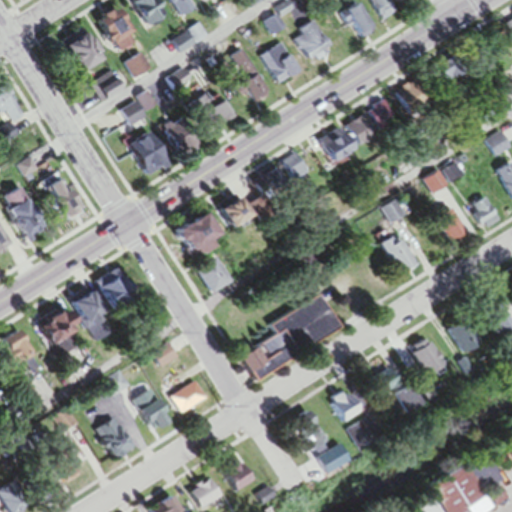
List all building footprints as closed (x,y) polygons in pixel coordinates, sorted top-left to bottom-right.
[(157,18),(141,0),(131,0),(121,10),(141,32),(157,18)] [(188,14),(180,0),(156,0),(171,25),(188,14)] [(231,0),(239,15),(257,5),(254,0),(231,0)] [(364,34),(350,7),(333,16),(347,43),(364,34)] [(129,46),(109,13),(91,24),(94,28),(86,32),(98,52),(107,46),(113,56),(129,46)] [(179,36),(187,50),(202,41),(195,27),(179,36)] [(297,65),(318,56),(305,28),(284,37),(297,65)] [(91,62),(72,34),(48,50),(68,78),(91,62)] [(149,58),(161,79),(177,70),(165,49),(149,58)] [(289,80),(278,49),(252,58),(263,88),(289,80)] [(241,106),(256,98),(235,55),(222,62),(234,85),(221,91),(228,105),(238,100),(241,106)] [(117,68),(127,84),(145,73),(135,57),(117,68)] [(113,98),(105,78),(84,88),(93,107),(113,98)] [(0,129),(14,123),(0,89),(0,129)] [(409,114),(396,90),(378,100),(390,124),(409,114)] [(181,114),(197,136),(223,117),(208,95),(181,114)] [(101,142),(114,167),(124,162),(134,182),(154,172),(134,135),(142,131),(129,106),(112,115),(121,132),(101,142)] [(381,123),(370,108),(350,123),(361,138),(381,123)] [(314,171),(340,151),(325,132),(299,151),(314,171)] [(163,166),(187,156),(179,135),(156,145),(163,166)] [(489,162),(502,152),(492,138),(478,148),(489,162)] [(19,181),(28,177),(23,166),(14,170),(19,181)] [(511,206),(511,184),(503,167),(490,174),(508,209),(511,206)] [(443,187),(455,181),(448,169),(436,175),(443,187)] [(276,200),(261,173),(244,182),(259,209),(276,200)] [(440,189),(432,175),(417,184),(425,198),(440,189)] [(34,187),(47,223),(66,216),(54,180),(34,187)] [(492,227),(480,202),(462,212),(475,236),(492,227)] [(210,237),(234,223),(223,204),(199,217),(210,237)] [(435,246),(454,241),(448,214),(429,219),(435,246)] [(4,227),(16,244),(31,233),(19,216),(4,227)] [(175,270),(201,255),(184,223),(157,238),(175,270)] [(391,280),(410,269),(391,238),(372,249),(391,280)] [(198,301),(218,288),(203,264),(183,277),(198,301)] [(83,287),(95,312),(118,300),(107,276),(83,287)] [(91,313),(67,297),(55,315),(78,331),(91,313)] [(261,331),(267,342),(227,364),(241,389),(330,339),(310,304),(261,331)] [(503,335),(486,305),(469,315),(485,344),(503,335)] [(34,353),(41,349),(47,363),(69,353),(64,339),(59,341),(48,316),(23,327),(34,353)] [(469,351),(455,327),(439,336),(453,360),(469,351)] [(511,332),(495,344),(506,358),(511,353),(511,332)] [(416,382),(433,372),(418,346),(400,356),(416,382)] [(165,367),(160,352),(142,358),(146,373),(165,367)] [(366,405),(391,390),(380,372),(355,387),(366,405)] [(120,392),(112,380),(96,390),(104,402),(120,392)] [(3,400),(17,416),(33,403),(20,387),(3,400)] [(170,419),(196,407),(188,389),(161,402),(170,419)] [(147,415),(155,411),(147,395),(128,404),(135,418),(130,421),(138,438),(154,430),(147,415)] [(332,431),(355,413),(343,399),(320,417),(332,431)] [(44,422),(51,437),(66,429),(58,415),(44,422)] [(300,459),(319,446),(301,419),(282,432),(300,459)] [(103,464),(120,457),(108,425),(90,431),(103,464)] [(34,461),(50,488),(68,477),(52,451),(34,461)] [(402,509),(403,511),(488,511),(500,506),(476,459),(413,492),(418,501),(402,509)] [(221,499),(241,488),(227,464),(207,476),(221,499)] [(29,509),(46,501),(34,475),(17,483),(29,509)] [(202,511),(213,507),(202,485),(180,497),(187,511),(202,511)] [(167,511),(163,502),(140,511),(167,511)]
